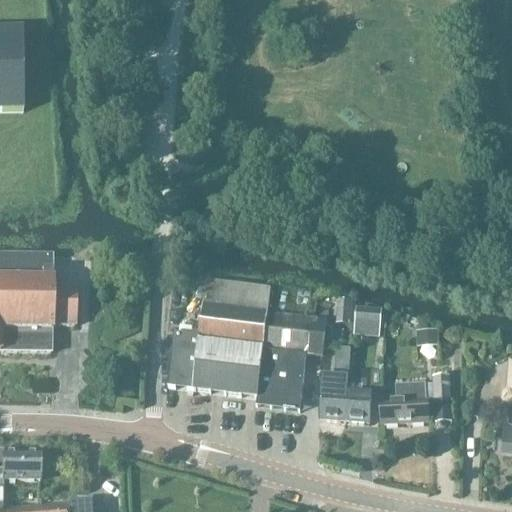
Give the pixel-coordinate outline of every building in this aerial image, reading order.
[(0,0),(0,115),(22,115),(21,31),(0,31),(0,0)] [(0,354),(50,356),(50,332),(51,332),(51,328),(74,328),(75,290),(52,290),(52,258),(0,257),(0,354)] [(199,340),(174,337),(168,390),(193,393),(193,394),(257,401),(256,409),(300,414),(306,358),(322,360),(327,322),(267,315),(271,291),(206,282),(199,340)] [(437,333),(417,334),(418,347),(437,346),(437,333)] [(320,424),(345,425),(347,396),(351,353),(337,352),(335,382),(324,381),(323,395),(322,395),(320,424)] [(450,402),(448,379),(432,380),(433,387),(425,387),(396,388),(397,405),(381,406),(382,428),(428,426),(427,404),(450,402)] [(347,396),(345,425),(370,427),(372,398),(365,398),(366,389),(366,383),(348,382),(347,396)] [(511,428),(504,428),(502,458),(511,458),(511,428)] [(0,490),(2,491),(2,483),(39,483),(39,457),(1,456),(1,457),(0,456),(0,490)]
